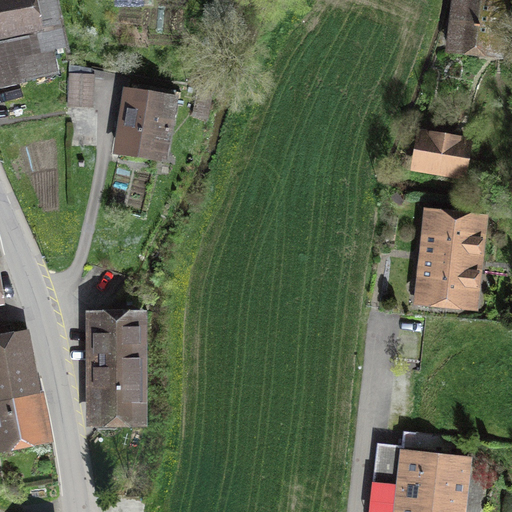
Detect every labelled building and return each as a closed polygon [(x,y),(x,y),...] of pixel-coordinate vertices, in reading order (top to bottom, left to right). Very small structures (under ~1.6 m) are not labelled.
[(54,50),(65,47),(55,0),(0,0),(0,30),(16,28),(22,57),(15,59),(19,79),(58,71),(54,50)] [(492,50),(498,0),(462,0),(457,47),(492,50)] [(67,105),(90,106),(92,69),(70,65),(67,105)] [(170,129),(175,96),(132,89),(122,148),(155,153),(160,127),(170,129)] [(422,136),(417,166),(461,173),(466,144),(422,136)] [(423,278),(431,279),(428,299),(421,298),(420,304),(446,307),(447,300),(466,303),(469,283),(475,284),(480,240),(474,240),(476,221),(455,218),(456,213),(431,210),(430,217),(438,217),(436,237),(428,236),(423,278)] [(146,426),(146,310),(86,310),(85,426),(146,426)] [(0,451),(51,441),(28,336),(0,342),(0,451)] [(383,445),(375,511),(459,511),(465,462),(435,459),(438,435),(402,431),(400,447),(383,445)]
